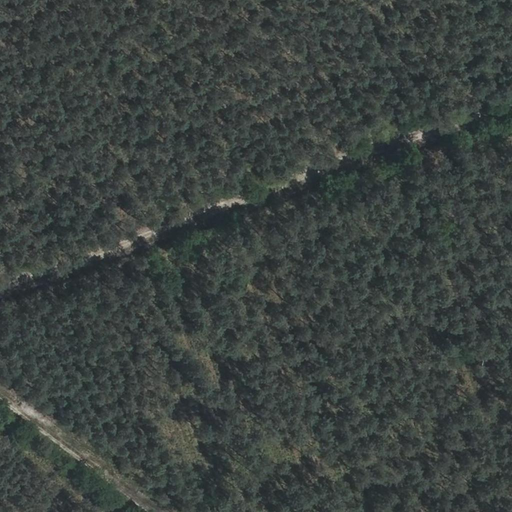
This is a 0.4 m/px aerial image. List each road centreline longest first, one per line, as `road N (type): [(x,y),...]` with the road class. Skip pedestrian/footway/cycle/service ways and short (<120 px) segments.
road 1 (track): [(0,288),(511,100)]
road 2 (track): [(168,511),(0,382)]
